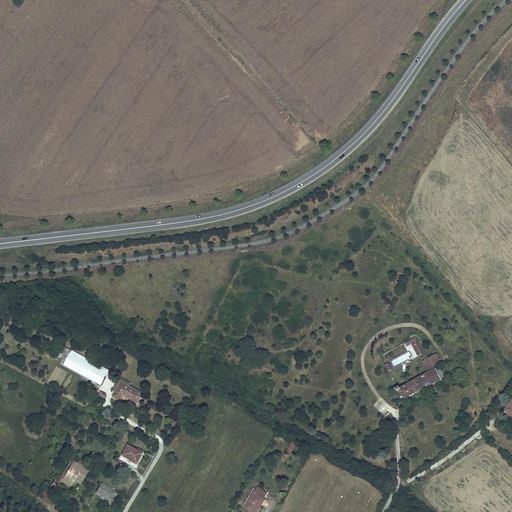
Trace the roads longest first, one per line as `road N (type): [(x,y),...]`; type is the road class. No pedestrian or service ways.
road 1 (secondary): [(152,511),(232,372),(263,263)]
road 2 (secondary): [(303,179),(389,104),(464,0)]
road 3 (secondary): [(0,243),(199,218)]
